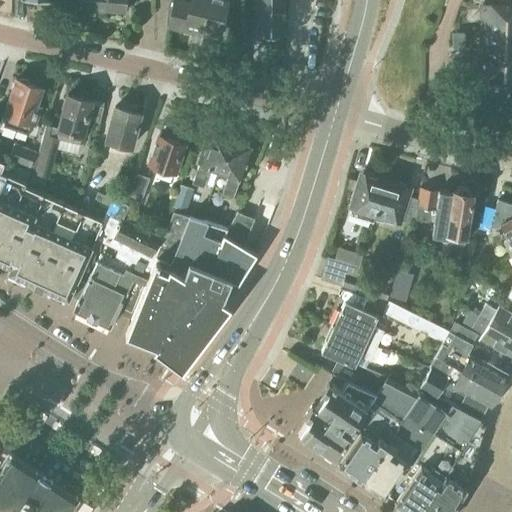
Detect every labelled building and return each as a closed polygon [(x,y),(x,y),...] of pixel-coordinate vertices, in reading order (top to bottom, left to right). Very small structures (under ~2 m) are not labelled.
[(77,0),(77,7),(125,10),(125,0),(77,0)] [(180,0),(173,0),(168,26),(192,32),(194,27),(219,33),(227,0),(190,0),(190,2),(180,0)] [(266,38),(276,38),(278,33),(283,33),(283,0),(255,0),(256,4),(259,4),(258,33),(263,33),(266,38)] [(511,4),(482,5),(482,60),(475,60),(473,79),(511,80),(511,4)] [(452,40),(464,40),(465,32),(452,32),(452,40)] [(464,40),(452,40),(452,48),(464,48),(464,40)] [(0,123),(0,127),(14,132),(16,128),(27,132),(30,122),(35,124),(41,106),(37,105),(43,88),(29,83),(28,81),(22,79),(19,80),(15,78),(0,123)] [(45,129),(38,156),(35,155),(30,169),(25,183),(47,193),(50,187),(44,185),(46,177),(47,177),(57,138),(80,144),(87,119),(99,122),(103,106),(91,103),(92,100),(67,94),(57,132),(45,129)] [(115,105),(106,138),(131,145),(140,112),(115,105)] [(219,171),(232,139),(227,137),(226,134),(218,131),(215,133),(210,131),(192,182),(202,186),(209,167),(219,171)] [(184,142),(159,133),(148,164),(173,173),(184,142)] [(232,139),(219,171),(228,174),(221,193),(232,197),(251,146),(247,144),(246,141),(238,138),(235,140),(232,139)] [(30,169),(35,155),(34,155),(35,150),(14,143),(9,160),(29,167),(29,169),(30,169)] [(101,219),(88,213),(47,195),(47,193),(25,183),(30,169),(29,169),(28,171),(5,161),(4,162),(1,161),(0,163),(0,262),(9,266),(6,273),(28,283),(28,282),(31,284),(30,287),(41,292),(42,289),(45,290),(67,300),(95,238),(97,239),(105,220),(107,217),(103,215),(101,219)] [(128,203),(127,204),(134,207),(138,195),(141,195),(148,177),(135,172),(129,191),(127,190),(123,201),(128,203)] [(361,175),(351,207),(349,215),(348,218),(361,222),(362,219),(373,222),(373,220),(374,220),(386,182),(361,175)] [(386,182),(374,220),(383,222),(384,216),(398,221),(408,189),(386,182)] [(179,185),(172,205),(186,209),(192,189),(179,185)] [(438,190),(420,187),(414,218),(434,221),(431,235),(448,238),(449,233),(464,235),(471,195),(468,188),(459,186),(454,191),(439,189),(438,190)] [(88,213),(101,219),(103,215),(111,197),(98,191),(88,213)] [(135,307),(161,236),(121,216),(127,204),(128,203),(123,201),(112,196),(111,197),(103,215),(107,217),(105,220),(97,239),(118,249),(112,261),(99,255),(96,262),(96,261),(74,305),(77,311),(110,327),(122,301),(132,306),(135,307)] [(511,254),(511,203),(497,199),(486,196),(478,222),(490,226),(497,228),(501,226),(508,239),(501,242),(508,257),(511,254)] [(132,318),(125,335),(155,347),(153,349),(181,371),(231,305),(223,299),(225,293),(226,293),(229,286),(228,286),(230,280),(238,283),(257,252),(243,244),(225,233),(227,227),(224,226),(223,228),(201,220),(186,215),(171,210),(161,236),(135,307),(131,317),(132,318)] [(227,227),(225,233),(243,244),(253,217),(237,211),(227,227)] [(410,225),(408,224),(401,250),(406,251),(410,225)] [(352,288),(358,271),(360,266),(327,255),(319,277),(352,288)] [(393,274),(397,264),(387,260),(381,270),(393,274)] [(397,269),(390,295),(406,299),(413,273),(397,269)] [(366,274),(358,271),(352,288),(384,299),(388,288),(364,280),(366,274)] [(504,280),(498,289),(506,294),(507,293),(511,286),(511,285),(510,284),(504,280)] [(511,286),(507,293),(506,294),(507,295),(503,302),(511,307),(511,286)] [(459,335),(449,330),(388,299),(382,313),(442,341),(434,356),(498,391),(506,375),(469,354),(470,353),(454,344),(459,335)] [(345,300),(333,325),(377,344),(383,330),(372,325),(377,314),(345,300)] [(478,314),(511,333),(511,312),(498,304),(495,309),(484,303),(478,314)] [(511,333),(478,314),(471,326),(482,332),(480,337),(511,354),(511,333)] [(449,330),(459,335),(472,344),(478,333),(454,321),(449,330)] [(377,344),(333,325),(321,351),(353,366),(358,355),(369,360),(377,344)] [(445,376),(433,394),(433,396),(450,404),(478,419),(485,404),(491,406),(499,392),(498,391),(434,356),(428,368),(445,376)] [(358,364),(349,383),(374,393),(385,377),(358,364)] [(445,376),(428,368),(419,386),(433,394),(445,376)] [(361,478),(399,420),(418,394),(385,377),(374,393),(352,426),(359,431),(338,463),(339,463),(336,467),(350,477),(352,472),(361,478)] [(304,417),(308,420),(298,435),(331,457),(352,426),(374,393),(349,383),(346,382),(340,390),(335,387),(335,386),(332,384),(314,410),(310,407),(304,417)] [(411,465),(414,460),(444,411),(418,394),(399,420),(361,478),(385,494),(406,462),(411,465)] [(444,411),(414,460),(418,464),(394,501),(393,502),(408,511),(449,511),(464,486),(484,422),(478,419),(450,404),(444,411)] [(66,511),(77,496),(10,453),(0,469),(0,511),(66,511)]
